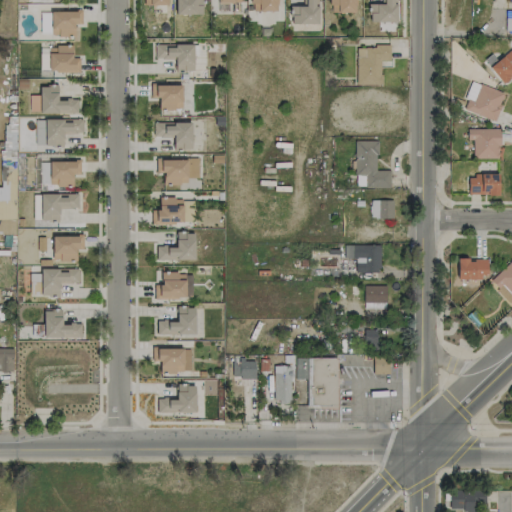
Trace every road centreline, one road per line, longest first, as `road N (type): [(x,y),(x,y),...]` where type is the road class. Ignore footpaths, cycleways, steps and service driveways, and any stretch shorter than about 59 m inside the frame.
road 1 (tertiary): [(425,0),(424,511)]
road 2 (residential): [(121,444),(118,0)]
road 3 (tertiary): [(0,450),(425,446)]
road 4 (secondary): [(511,363),(425,446)]
